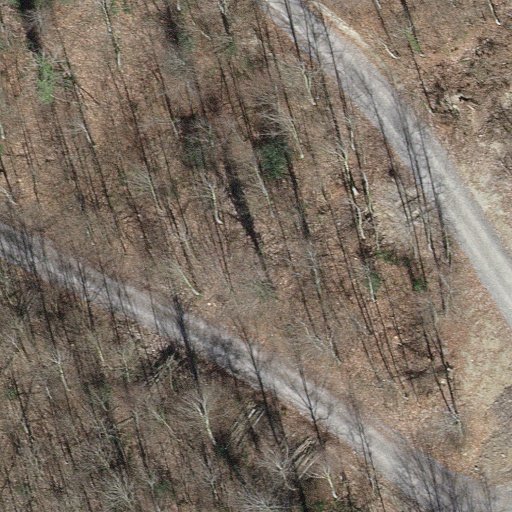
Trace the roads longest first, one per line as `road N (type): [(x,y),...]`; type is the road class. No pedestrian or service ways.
road 1 (track): [(494,511),(411,470),(267,360),(0,234)]
road 2 (track): [(511,285),(392,107),(272,0)]
